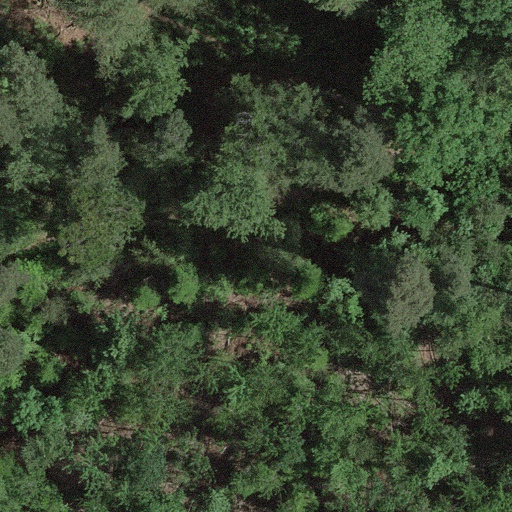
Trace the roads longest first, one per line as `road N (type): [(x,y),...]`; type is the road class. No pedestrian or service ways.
road 1 (track): [(0,258),(449,131),(511,104)]
road 2 (track): [(449,131),(171,0)]
